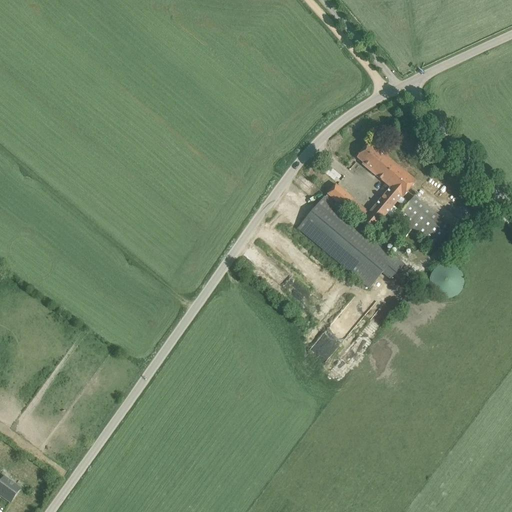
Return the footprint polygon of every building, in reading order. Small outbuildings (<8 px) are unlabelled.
[(324,197),(298,228),(369,289),(383,273),(391,281),(405,265),(342,212),(345,208),(361,222),(360,223),(371,232),(401,197),(403,198),(417,182),(385,155),(385,156),(370,143),(357,158),(363,163),(362,165),(391,188),(370,213),(336,184),(327,195),(328,195),(325,198),(324,197)] [(452,193),(459,184),(448,176),(441,184),(452,193)] [(452,229),(414,197),(408,205),(397,218),(434,250),(452,229)] [(402,252),(404,248),(395,243),(393,248),(402,252)] [(454,299),(469,279),(454,268),(452,271),(442,263),(429,280),(454,299)] [(317,267),(308,278),(324,292),(333,281),(317,267)] [(0,483),(0,495),(11,503),(21,489),(4,477),(0,483)]
